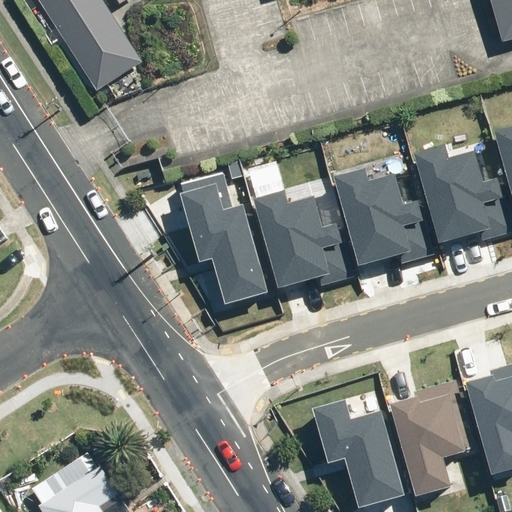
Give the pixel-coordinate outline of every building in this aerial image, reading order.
[(143,63),(103,0),(42,0),(99,91),(143,63)] [(511,0),(266,0),(267,1),(269,0),(459,0),(479,64),(511,54),(511,0)] [(511,133),(496,138),(511,191),(511,133)] [(448,146),(416,156),(442,244),(511,223),(511,219),(502,184),(487,189),(480,165),(455,172),(448,146)] [(369,170),(337,179),(363,268),(434,247),(423,208),(408,212),(401,188),(376,195),(369,170)] [(233,172),(181,184),(198,254),(217,250),(227,293),(260,285),(233,172)] [(281,192),(249,201),(275,290),(347,269),(335,230),(320,234),(313,210),(289,217),(281,192)] [(511,377),(472,388),(498,480),(511,475),(511,377)] [(455,388),(396,405),(422,497),(454,487),(447,463),(474,455),(455,388)] [(363,492),(402,482),(384,406),(345,416),(341,396),(315,402),(326,448),(351,442),(363,492)] [(91,425),(83,412),(0,463),(0,479),(1,481),(91,425)] [(100,511),(99,509),(122,495),(104,467),(35,511),(100,511)]
